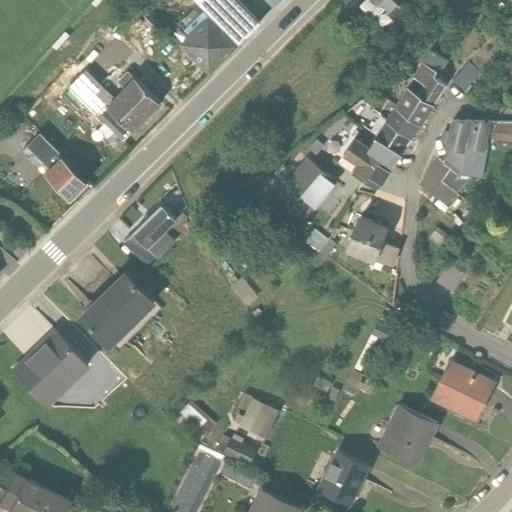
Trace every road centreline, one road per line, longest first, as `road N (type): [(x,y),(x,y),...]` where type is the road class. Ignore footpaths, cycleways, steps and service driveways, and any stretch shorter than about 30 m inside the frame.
road 1 (residential): [(511,107),(460,111),(431,131),(411,164),(402,238),(408,274),(429,311),(511,359)]
road 2 (tertiary): [(51,255),(311,0)]
